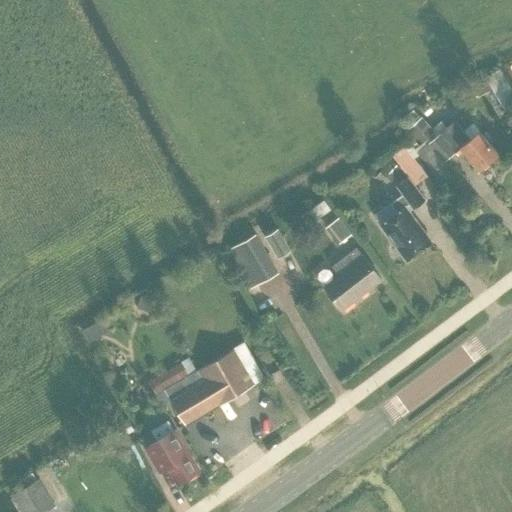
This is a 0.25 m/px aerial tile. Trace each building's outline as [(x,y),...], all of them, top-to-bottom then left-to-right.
[(435,132),(421,116),(409,127),(422,143),(435,132)] [(464,130),(455,120),(417,151),(432,170),(461,146),(479,168),(498,153),(473,123),(464,130)] [(380,224),(406,259),(431,241),(406,207),(411,203),(413,207),(424,199),(415,185),(427,176),(404,143),(391,153),(408,176),(397,185),(403,193),(390,203),(396,212),(380,224)] [(290,250),(278,228),(265,235),(278,257),(290,250)] [(237,244),(260,282),(279,271),(256,233),(237,244)] [(324,285),(342,309),(381,279),(356,247),(332,265),(338,274),(324,285)] [(141,296),(137,307),(148,310),(151,299),(141,296)] [(94,324),(83,330),(89,340),(99,334),(94,324)] [(185,424),(207,411),(264,376),(242,340),(233,345),(234,347),(188,375),(164,389),(185,424)] [(181,362),(153,379),(161,391),(164,389),(188,375),(181,362)] [(279,369),(269,374),(274,383),(284,379),(279,369)] [(169,467),(178,482),(198,470),(174,430),(146,447),(160,471),(169,467)] [(13,493),(24,511),(42,511),(54,505),(38,478),(13,493)]
